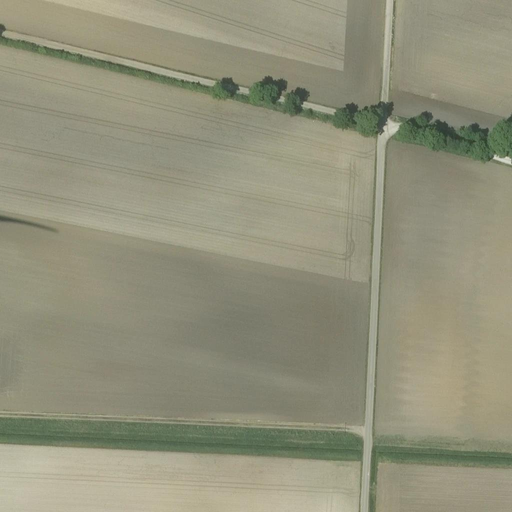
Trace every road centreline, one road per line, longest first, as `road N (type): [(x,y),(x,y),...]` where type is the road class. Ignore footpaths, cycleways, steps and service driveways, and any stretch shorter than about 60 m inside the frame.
road 1 (track): [(0,34),(385,127)]
road 2 (unclassified): [(366,511),(385,127)]
road 3 (track): [(370,432),(0,416)]
road 4 (track): [(385,127),(511,162)]
road 5 (track): [(385,127),(391,0)]
